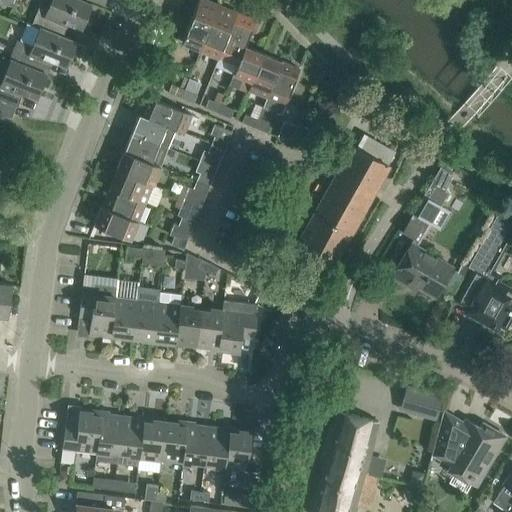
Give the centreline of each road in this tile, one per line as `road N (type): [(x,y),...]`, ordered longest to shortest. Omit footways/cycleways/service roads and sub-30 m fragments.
road 1 (residential): [(30,363),(54,209),(141,0)]
road 2 (residential): [(30,363),(255,396),(316,311)]
road 3 (residential): [(316,311),(203,256),(196,232),(229,152)]
road 4 (residential): [(511,393),(316,311)]
road 5 (residential): [(24,511),(20,452),(30,363)]
